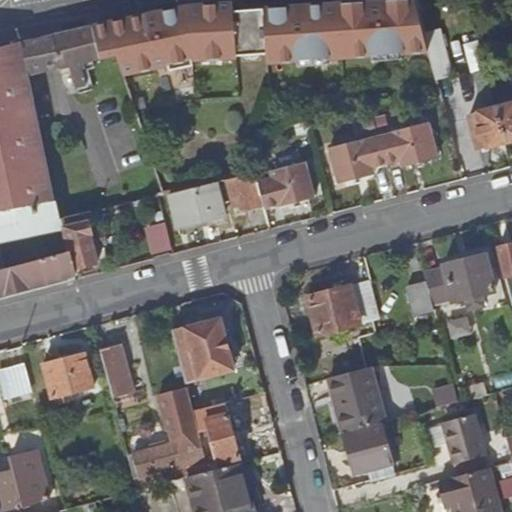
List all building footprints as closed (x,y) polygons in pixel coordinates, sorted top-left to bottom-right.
[(407,53),(433,51),(418,0),(397,0),(259,11),(262,56),(269,55),(270,64),(271,64),(302,61),(333,59),(346,58),(375,56),(407,53)] [(241,60),(241,57),(237,13),(236,5),(187,9),(102,28),(95,30),(105,63),(121,58),(127,78),(173,68),(174,73),(197,68),(197,63),(241,60)] [(259,11),(237,13),(241,57),(262,56),(259,11)] [(88,75),(94,73),(101,72),(100,65),(105,64),(105,63),(95,30),(94,27),(68,34),(55,37),(64,71),(64,72),(76,69),(82,91),(92,89),(88,75)] [(60,72),(64,71),(55,37),(40,41),(49,73),(59,71),(60,72)] [(32,77),(49,73),(40,41),(25,44),(32,77)] [(0,214),(60,201),(32,77),(25,44),(23,44),(0,50),(0,214)] [(407,53),(375,56),(376,62),(407,59),(407,53)] [(333,59),(302,61),(303,68),(318,67),(333,66),(333,59)] [(88,75),(92,89),(98,88),(94,73),(88,75)] [(511,106),(500,110),(510,144),(511,143),(511,106)] [(493,148),(510,144),(500,110),(474,117),(482,143),(491,141),(493,148)] [(384,138),(385,141),(433,128),(432,124),(397,133),(398,134),(384,138)] [(385,141),(391,165),(404,162),(406,168),(442,159),(433,128),(385,141)] [(391,165),(385,141),(384,138),(370,141),(370,140),(334,150),(344,185),(379,176),(377,169),(391,165)] [(268,206),(269,211),(283,207),(283,209),(317,199),(307,164),(273,174),(275,180),(261,183),(268,206)] [(250,211),(268,206),(261,183),(258,172),(228,179),(235,206),(249,203),(250,211)] [(175,196),(183,229),(229,218),(221,184),(175,196)] [(72,255),(76,271),(101,264),(95,242),(97,242),(92,224),(90,224),(89,222),(86,223),(84,216),(65,221),(72,255)] [(148,225),(154,252),(173,247),(168,221),(148,225)] [(0,297),(78,277),(76,271),(72,255),(0,273),(0,297)] [(430,283),(437,309),(472,300),(475,311),(489,307),(486,297),(499,294),(489,257),(427,273),(430,283)] [(323,338),(377,323),(385,321),(374,283),(312,299),(323,338)] [(438,312),(437,309),(430,283),(412,288),(419,317),(438,312)] [(176,335),(189,385),(237,372),(224,322),(176,335)] [(104,352),(117,401),(137,396),(124,347),(104,352)] [(89,357),(49,367),(53,384),(43,386),(47,402),(98,390),(89,357)] [(0,380),(2,397),(33,393),(29,362),(0,365),(0,380)] [(348,435),(391,423),(377,369),(376,369),(370,370),(333,380),(348,435)] [(444,410),(463,405),(459,387),(439,392),(444,410)] [(210,462),(202,434),(197,414),(191,389),(162,397),(171,432),(174,432),(177,441),(182,439),(184,445),(137,458),(142,479),(210,462)] [(227,405),(197,414),(202,434),(207,433),(212,431),(214,436),(222,466),(244,460),(232,417),(231,417),(227,405)] [(446,426),(458,466),(490,457),(479,416),(446,426)] [(349,436),(359,475),(396,466),(386,427),(349,436)] [(0,511),(7,511),(51,501),(37,451),(11,458),(15,473),(0,477),(0,511)] [(511,479),(511,464),(503,467),(507,480),(511,479)] [(213,474),(196,478),(204,511),(256,511),(244,465),(213,474)] [(503,511),(492,470),(444,483),(448,498),(456,496),(459,511),(503,511)]
